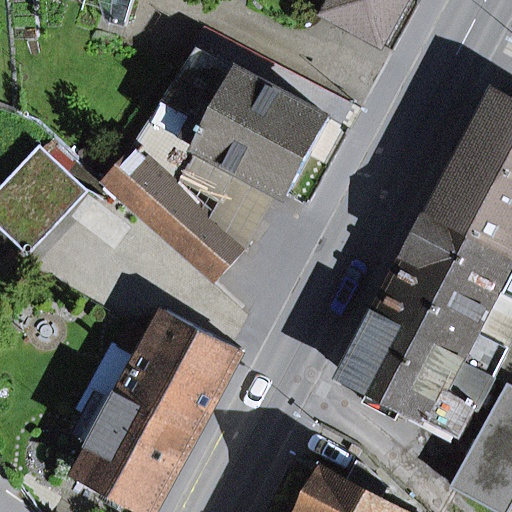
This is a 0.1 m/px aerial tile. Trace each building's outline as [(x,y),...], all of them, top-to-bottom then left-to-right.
[(102,0),(107,22),(127,28),(135,0),(102,0)] [(332,0),(325,15),(382,46),(406,0),(332,0)] [(216,282),(247,250),(244,248),(180,191),(203,150),(282,193),(288,196),(329,118),(201,50),(137,151),(108,183),(216,282)] [(463,155),(511,180),(511,98),(497,91),(463,155)] [(42,146),(0,190),(0,228),(31,257),(92,192),(42,146)] [(180,191),(244,248),(282,193),(203,150),(180,191)] [(511,180),(463,155),(433,215),(511,258),(511,180)] [(511,296),(511,258),(433,215),(411,258),(493,301),(499,290),(511,296)] [(508,349),(476,333),(493,301),(411,258),(381,316),(493,377),(508,349)] [(476,333),(508,349),(511,340),(511,296),(499,290),(493,301),(476,333)] [(148,511),(157,511),(245,351),(167,310),(117,402),(98,392),(83,418),(103,429),(78,474),(148,511)] [(462,438),(497,379),(493,377),(381,316),(348,378),(373,391),(367,402),(397,418),(403,407),(462,438)] [(455,488),(498,511),(507,511),(511,505),(511,385),(455,488)] [(367,469),(356,489),(348,485),(301,459),(272,511),(398,511),(381,503),(388,489),(367,469)] [(367,469),(359,465),(348,485),(356,489),(367,469)]
